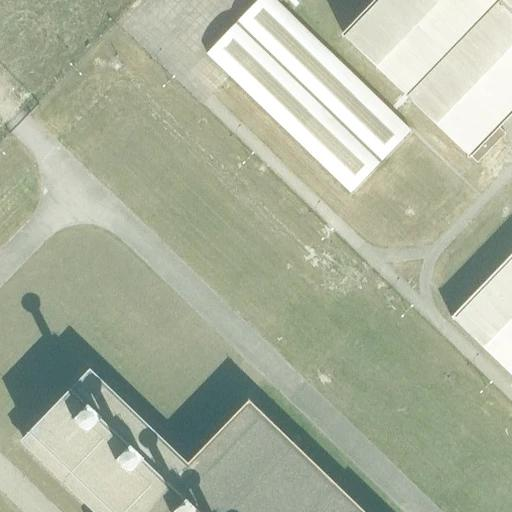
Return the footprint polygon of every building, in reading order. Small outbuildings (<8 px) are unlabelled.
[(275,0),(257,0),(207,53),(231,76),(350,192),(410,130),(290,14),(275,0)] [(344,36),(467,155),(468,154),(477,163),(499,139),(505,133),(496,125),(511,108),(511,0),(378,0),(373,6),(344,36)] [(202,61),(195,68),(209,81),(216,74),(202,61)] [(511,252),(450,317),(511,376),(511,252)] [(90,368),(28,432),(111,511),(364,511),(248,400),(188,462),(90,368)]
